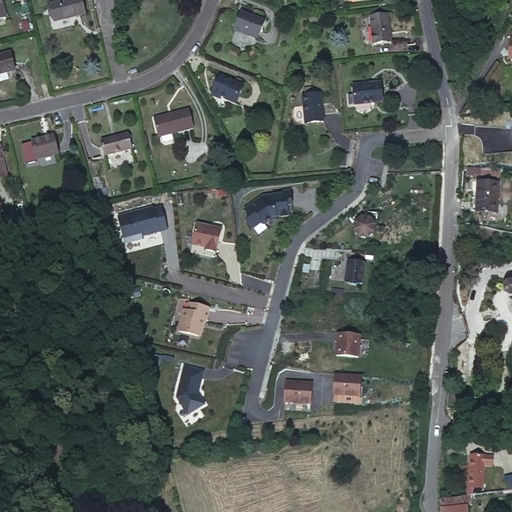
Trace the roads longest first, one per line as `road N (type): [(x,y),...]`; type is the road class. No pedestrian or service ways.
road 1 (residential): [(452,131),(432,511)]
road 2 (residential): [(452,131),(365,146),(348,196),(292,248),(252,396)]
road 3 (residential): [(424,0),(452,131)]
road 4 (residential): [(213,0),(188,49),(161,74),(122,87)]
road 5 (residential): [(122,87),(0,118)]
